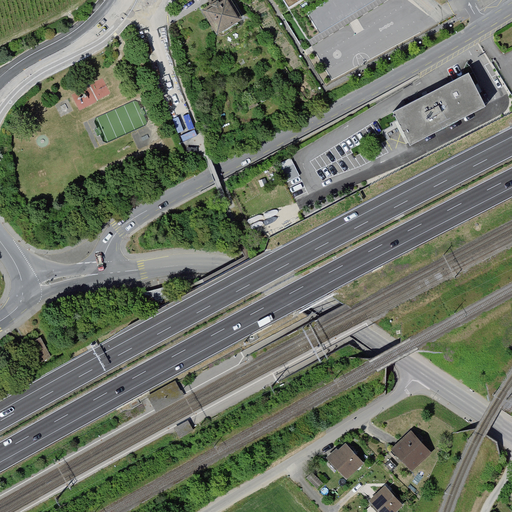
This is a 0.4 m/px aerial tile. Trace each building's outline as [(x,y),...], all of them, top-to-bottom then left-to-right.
[(220,0),(200,12),(213,34),(244,17),(234,0),(220,0)] [(282,0),(289,9),(303,0),(282,0)] [(303,0),(289,9),(309,38),(375,0),(303,0)] [(469,73),(393,113),(411,146),(486,107),(469,73)] [(286,180),(298,177),(295,162),(282,165),(286,180)] [(167,289),(134,297),(140,313),(171,300),(167,289)] [(51,359),(41,340),(26,348),(36,367),(51,359)] [(182,394),(177,384),(175,382),(149,396),(156,409),(182,394)] [(175,428),(178,433),(180,437),(193,430),(191,427),(188,421),(175,428)] [(432,456),(409,432),(389,451),(412,474),(432,456)] [(366,467),(346,445),(327,462),(347,484),(366,467)] [(397,511),(403,508),(384,487),(367,502),(376,511),(397,511)]
